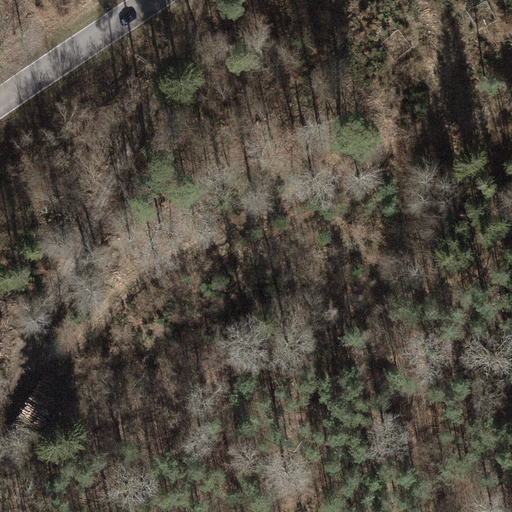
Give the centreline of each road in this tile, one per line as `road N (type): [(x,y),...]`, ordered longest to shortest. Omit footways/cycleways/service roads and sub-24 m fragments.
road 1 (track): [(202,0),(0,417)]
road 2 (tertiary): [(0,100),(153,0)]
